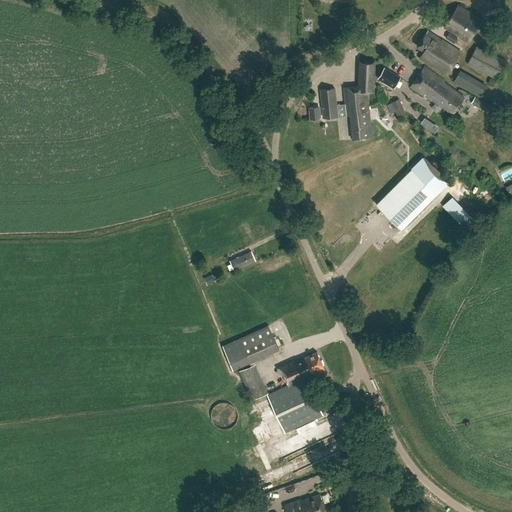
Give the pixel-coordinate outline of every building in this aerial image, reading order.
[(481,18),(458,4),(443,28),(467,42),(481,18)] [(457,38),(448,33),(445,38),(454,43),(457,38)] [(432,38),(425,34),(417,47),(424,51),(419,59),(446,75),(460,52),(433,36),(432,38)] [(506,60),(477,45),(467,64),(496,80),(506,60)] [(373,92),(375,60),(360,61),(358,86),(343,88),(346,117),(350,116),(353,139),(371,138),(367,93),(373,92)] [(399,75),(383,68),(378,79),(394,86),(399,75)] [(443,82),(423,69),(410,88),(431,102),(432,101),(452,114),(463,98),(442,84),(443,82)] [(486,85),(460,70),(453,82),(479,97),(486,85)] [(337,88),(324,89),(326,114),(339,113),(337,88)] [(449,182),(423,156),(377,203),(403,229),(449,182)] [(477,223),(452,196),(442,206),(467,232),(477,223)] [(255,261),(251,252),(229,261),(233,271),(255,261)] [(239,338),(223,345),(233,369),(279,348),(269,324),(239,338)] [(323,367),(316,352),(298,361),(297,360),(278,368),(280,375),(284,374),(289,385),(267,394),(284,432),(322,415),(305,377),(312,374),(311,372),(323,367)] [(268,392),(255,363),(239,370),(252,399),(268,392)] [(307,479),(310,487),(334,479),(331,471),(307,479)] [(287,490),(292,497),(299,491),(293,485),(287,490)] [(325,511),(319,495),(301,501),(300,499),(284,504),(286,511),(325,511)]
